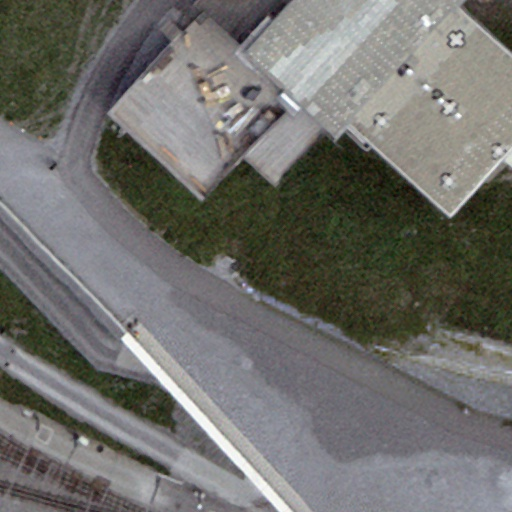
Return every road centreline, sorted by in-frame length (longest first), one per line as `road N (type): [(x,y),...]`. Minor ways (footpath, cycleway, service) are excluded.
road 1 (track): [(70,180),(117,61),(158,0)]
road 2 (track): [(70,180),(156,259),(228,299)]
road 3 (track): [(0,233),(110,346),(144,364)]
